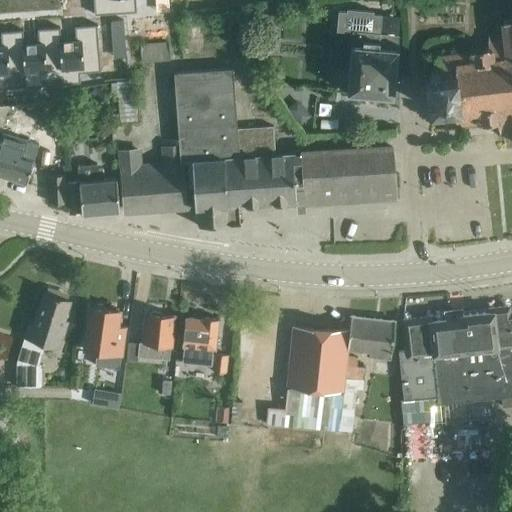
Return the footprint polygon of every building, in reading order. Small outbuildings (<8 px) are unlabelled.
[(93,0),(94,13),(136,11),(135,0),(93,0)] [(368,8),(368,0),(333,0),(333,7),(368,8)] [(382,13),(377,13),(373,13),(373,10),(346,7),(346,10),(337,10),(336,29),(352,30),(346,91),(370,93),(394,95),(398,47),(397,47),(398,34),(380,32),(382,13)] [(511,17),(504,18),(506,33),(488,36),(489,46),(471,48),(472,52),(436,56),(437,67),(435,67),(432,69),(431,72),(431,74),(425,75),(428,107),(441,105),(443,122),(479,118),(479,122),(497,120),(499,131),(511,129),(511,17)] [(61,40),(58,40),(61,68),(62,83),(80,81),(79,67),(100,65),(97,28),(97,23),(74,25),(75,39),(61,40)] [(23,43),(21,43),(23,71),(25,86),(43,84),(42,69),(61,68),(58,40),(61,40),(59,26),(37,28),(38,42),(23,43)] [(0,44),(0,87),(6,87),(5,72),(23,71),(21,43),(23,43),(22,29),(0,30),(1,44),(0,44)] [(120,149),(124,208),(127,207),(127,208),(182,205),(182,203),(195,202),(195,207),(197,206),(198,224),(240,221),(239,204),(395,193),(392,145),(372,147),(302,150),(302,152),(293,153),(293,152),(275,153),(273,124),(237,126),(233,67),(173,71),(179,145),(164,146),(165,164),(139,166),(137,148),(120,149)] [(132,78),(116,80),(120,121),(136,119),(132,78)] [(0,132),(0,174),(26,182),(33,159),(21,155),(26,140),(0,132)] [(68,192),(70,212),(82,211),(119,208),(117,188),(116,176),(103,177),(102,168),(98,168),(98,163),(78,165),(80,180),(67,181),(68,192)] [(64,173),(47,172),(49,201),(66,201),(64,173)] [(59,346),(62,337),(68,319),(65,318),(71,298),(60,295),(61,291),(48,287),(47,291),(44,290),(34,322),(29,320),(16,359),(16,385),(43,385),(43,362),(37,362),(44,341),(59,346)] [(403,319),(405,339),(406,349),(397,350),(402,399),(398,399),(402,428),(418,426),(416,408),(425,407),(424,398),(435,396),(436,404),(472,400),(473,410),(484,408),(483,399),(511,395),(511,310),(510,311),(509,304),(490,306),(490,310),(462,313),(462,309),(444,310),(445,318),(432,319),(432,316),(403,319)] [(90,305),(87,325),(84,349),(97,351),(95,364),(119,367),(121,346),(124,326),(117,325),(119,309),(90,305)] [(147,311),(145,331),(142,354),(169,357),(172,334),(174,314),(147,311)] [(351,314),(349,329),(347,349),(369,351),(368,355),(390,357),(394,319),(351,314)] [(215,349),(219,317),(202,315),(201,317),(185,316),(182,345),(184,345),(182,360),(211,363),(212,348),(215,349)] [(349,329),(291,324),(284,385),(343,390),(345,378),(364,381),(364,367),(346,364),(347,349),(349,329)] [(213,370),(226,371),(227,353),(215,352),(213,370)] [(171,379),(162,378),(161,392),(170,393),(171,379)] [(343,390),(284,385),(283,406),(266,406),(265,424),(351,431),(355,389),(363,390),(364,381),(345,378),(343,390)] [(91,401),(115,405),(117,390),(93,387),(91,401)]
